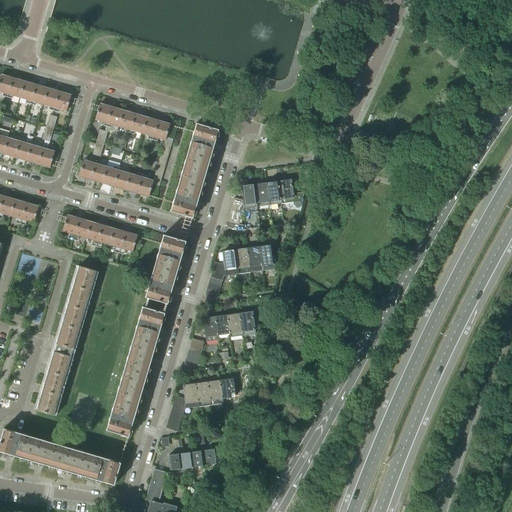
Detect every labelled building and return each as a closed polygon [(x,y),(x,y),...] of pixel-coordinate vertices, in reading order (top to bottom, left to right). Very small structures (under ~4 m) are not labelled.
[(2,96),(7,97),(12,79),(9,78),(9,77),(1,75),(0,77),(0,92),(3,93),(2,96)] [(12,96),(20,98),(24,82),(17,80),(12,79),(7,97),(12,99),(12,96)] [(26,103),(30,104),(35,86),(32,85),(32,84),(24,82),(20,98),(27,100),(26,103)] [(36,103),(43,105),(47,89),(40,87),(35,86),(30,104),(35,106),(36,103)] [(49,110),(53,111),(59,93),(55,91),(47,89),(43,105),(50,107),(49,110)] [(59,93),(53,111),(58,113),(58,110),(66,112),(71,96),(63,93),(63,94),(59,93)] [(101,125),(106,127),(111,108),(107,107),(107,106),(99,104),(95,121),(102,123),(101,125)] [(110,125),(118,127),(123,111),(115,109),(111,108),(106,127),(110,128),(110,125)] [(125,132),(128,133),(134,115),(130,113),(123,111),(118,127),(126,130),(125,132)] [(134,132),(141,134),(146,118),(138,116),(134,115),(128,133),(133,135),(134,132)] [(148,139),(152,140),(157,121),(153,120),(154,120),(146,118),(141,134),(149,136),(148,139)] [(157,121),(152,140),(156,141),(157,139),(164,141),(165,138),(166,138),(169,125),(162,122),(162,123),(157,121)] [(191,148),(189,154),(209,160),(209,159),(210,156),(211,153),(212,150),(213,148),(215,149),(216,147),(216,144),(214,144),(216,138),(217,132),(218,131),(211,129),(211,128),(208,127),(208,128),(198,125),(196,132),(193,132),(192,137),(191,140),(191,142),(190,141),(189,147),(191,148)] [(10,156),(15,158),(20,139),(15,137),(15,140),(8,138),(3,155),(10,157),(10,156)] [(18,159),(26,162),(31,145),(24,143),(25,140),(20,139),(15,158),(19,159),(18,159)] [(34,163),(38,165),(43,146),(38,145),(38,147),(31,145),(26,162),(33,164),(34,163)] [(43,146),(38,165),(42,166),(49,169),(54,152),(47,150),(48,147),(43,146)] [(168,155),(161,153),(159,160),(165,161),(166,161),(166,160),(167,155),(168,156),(168,155)] [(209,160),(189,154),(187,161),(185,160),(183,166),(184,166),(183,168),(182,170),(180,176),(183,177),(181,183),(201,189),(201,188),(202,185),(203,182),(204,177),(207,177),(207,175),(208,173),(205,172),(207,167),(209,161),(209,160)] [(86,179),(90,180),(96,161),(91,160),(90,163),(83,161),(78,177),(86,179)] [(94,182),(102,184),(106,167),(99,165),(100,163),(96,161),(90,180),(94,181),(94,182)] [(158,163),(156,169),(163,171),(163,170),(164,166),(165,166),(165,165),(164,165),(164,164),(158,163)] [(109,186),(113,187),(118,168),(115,167),(114,170),(106,167),(102,184),(109,186)] [(117,189),(125,191),(129,174),(122,172),(123,169),(118,168),(113,187),(117,188),(117,189)] [(132,192),(136,194),(142,175),(138,174),(137,176),(129,174),(125,191),(132,193),(132,192)] [(142,175),(136,194),(141,195),(140,195),(148,198),(152,184),(153,181),(145,179),(146,176),(142,175)] [(290,181),(278,182),(281,204),(293,202),(293,206),(299,208),(303,195),(297,194),(292,194),(290,181)] [(278,182),(266,184),(269,206),(271,205),(271,210),(278,209),(277,205),(281,204),(278,182)] [(200,190),(201,189),(181,183),(179,190),(176,189),(175,195),(175,197),(174,199),(172,205),(174,206),(172,212),(172,213),(183,216),(185,217),(192,218),(192,217),(193,214),(194,212),(195,208),(196,205),(198,206),(199,204),(200,202),(197,201),(199,196),(200,190)] [(266,184),(253,186),(256,203),(256,207),(269,206),(266,184)] [(233,198),(231,205),(243,209),(244,205),(256,203),(253,186),(241,187),(243,201),(233,198)] [(3,214),(10,216),(15,200),(7,198),(3,197),(0,206),(0,216),(2,217),(3,214)] [(16,221),(21,222),(26,204),(22,203),(22,202),(15,200),(10,216),(17,219),(16,221)] [(26,204),(21,222),(25,224),(26,221),(33,223),(38,207),(31,205),(30,205),(26,204)] [(231,205),(230,211),(241,214),(243,209),(231,205)] [(230,211),(228,217),(239,220),(241,214),(230,211)] [(69,236),(73,238),(78,219),(74,218),(75,218),(67,215),(62,232),(69,234),(69,236)] [(228,217),(226,222),(238,226),(239,220),(228,217)] [(79,237),(86,239),(90,222),(83,220),(83,221),(78,219),(73,238),(78,239),(79,237)] [(92,243),(96,245),(102,226),(97,225),(98,224),(90,222),(86,239),(92,241),(92,243)] [(238,226),(226,222),(225,228),(236,231),(237,228),(238,226)] [(102,243),(108,245),(113,229),(106,227),(102,226),(96,245),(101,246),(102,243)] [(115,250),(119,251),(125,233),(121,232),(121,231),(113,229),(108,245),(116,248),(115,250)] [(125,233),(119,251),(124,253),(125,250),(132,253),(137,236),(129,234),(125,233)] [(156,268),(176,273),(176,271),(177,269),(178,266),(179,263),(180,260),(182,261),(183,259),(184,257),(181,256),(183,249),(184,244),(185,242),(178,240),(176,239),(165,236),(165,237),(163,244),(160,244),(160,245),(159,249),(159,250),(159,252),(158,254),(156,259),(158,260),(156,268)] [(271,246),(259,248),(261,265),(274,264),(272,254),(271,246)] [(247,249),(249,267),(250,273),(262,271),(261,265),(259,248),(247,249)] [(247,249),(234,251),(237,269),(238,274),(250,273),(249,267),(247,249)] [(237,269),(234,251),(222,252),(224,266),(214,263),(212,272),(223,276),(225,275),(225,276),(238,274),(237,269)] [(36,410),(36,411),(53,416),(59,396),(65,377),(70,357),(72,349),(73,350),(80,326),(96,272),(89,270),(86,269),(80,267),(78,267),(59,334),(56,344),(53,343),(51,352),(53,353),(48,372),(46,377),(43,386),(42,391),(41,396),(38,405),(36,410)] [(175,275),(176,273),(156,268),(154,275),(152,274),(150,280),(150,282),(149,284),(147,290),(150,291),(147,298),(147,299),(148,299),(157,302),(160,303),(160,302),(165,304),(166,304),(167,304),(167,303),(168,299),(169,298),(170,293),(171,291),(173,291),(174,289),(175,287),(172,286),(174,281),(175,275)] [(212,272),(210,278),(222,281),(223,276),(212,272)] [(210,278),(208,283),(220,287),(222,281),(210,278)] [(208,283),(207,289),(218,292),(220,287),(208,283)] [(218,292),(207,289),(205,295),(217,298),(218,292)] [(137,332),(135,339),(155,345),(155,343),(156,340),(157,337),(158,335),(159,332),(161,333),(162,330),(162,328),(160,328),(162,321),(163,315),(164,314),(163,313),(162,313),(157,312),(157,311),(155,311),(145,308),(144,308),(144,309),(142,316),(139,316),(138,321),(138,323),(137,326),(137,325),(135,331),(137,332)] [(252,313),(239,314),(242,332),(254,330),(252,313)] [(239,314),(227,316),(229,334),(230,338),(242,336),(242,332),(239,314)] [(227,316),(214,318),(217,335),(229,334),(227,316)] [(217,335),(214,318),(202,319),(206,342),(218,341),(217,335)] [(155,345),(135,339),(133,347),(131,346),(129,352),(129,354),(128,356),(126,362),(128,362),(126,370),(146,375),(146,374),(147,371),(148,368),(149,365),(150,362),(152,363),(153,361),(153,359),(151,358),(153,353),(154,347),(155,345)] [(192,339),(190,345),(202,348),(204,342),(192,339)] [(190,345),(189,350),(200,354),(202,348),(190,345)] [(189,350),(187,356),(199,359),(200,354),(189,350)] [(220,350),(220,353),(221,360),(228,359),(227,352),(225,352),(225,350),(220,350)] [(199,359),(187,356),(185,362),(197,365),(199,359)] [(119,393),(117,400),(137,406),(137,404),(138,401),(139,398),(140,396),(141,393),(143,394),(144,392),(145,389),(142,389),(144,383),(145,377),(146,375),(126,370),(124,377),(122,377),(120,382),(120,385),(119,387),(119,386),(117,392),(119,393)] [(232,379),(219,381),(222,399),(234,397),(232,379)] [(219,381),(207,383),(210,406),(223,404),(222,399),(219,381)] [(207,383),(195,384),(198,407),(210,406),(207,383)] [(175,396),(172,406),(184,409),(198,407),(195,384),(183,386),(185,399),(175,396)] [(137,406),(117,400),(115,408),(113,407),(111,413),(111,415),(110,417),(108,423),(110,423),(108,431),(108,432),(119,435),(118,435),(121,435),(126,437),(128,437),(128,436),(129,432),(130,430),(131,426),(132,423),(134,424),(135,422),(136,420),(133,419),(135,414),(136,408),(137,406)] [(172,406),(171,411),(182,415),(184,409),(172,406)] [(171,411),(169,417),(181,420),(182,415),(171,411)] [(169,417),(167,423),(179,426),(181,420),(169,417)] [(179,426),(167,423),(166,428),(177,432),(179,426)] [(14,456),(26,460),(32,440),(25,438),(26,436),(21,434),(20,434),(19,434),(16,433),(11,431),(10,434),(3,432),(0,440),(0,452),(2,453),(7,454),(10,455),(9,457),(11,458),(13,459),(14,456)] [(32,440),(26,460),(30,461),(36,463),(39,463),(38,466),(40,467),(42,467),(43,465),(55,468),(61,449),(54,447),(55,444),(49,443),(47,442),(45,442),(45,441),(39,440),(39,442),(32,440)] [(182,472),(177,440),(174,441),(176,455),(168,456),(170,474),(182,472)] [(181,440),(177,440),(182,472),(193,471),(192,467),(190,453),(183,454),(182,447),(181,440)] [(204,444),(200,445),(203,465),(215,464),(215,462),(220,461),(219,453),(214,454),(213,450),(205,451),(204,444)] [(198,452),(190,453),(192,467),(203,465),(200,445),(197,445),(198,452)] [(83,476),(89,457),(83,455),(84,453),(80,451),(78,451),(76,451),(74,450),(68,448),(67,451),(61,449),(55,468),(59,469),(65,471),(67,472),(67,474),(69,475),(71,476),(72,473),(80,475),(83,476)] [(96,459),(89,457),(83,476),(85,477),(88,478),(91,479),(94,480),(96,480),(95,483),(97,483),(100,484),(100,482),(106,483),(112,485),(113,485),(115,478),(116,479),(116,476),(119,466),(112,464),(113,461),(107,459),(107,460),(105,459),(103,459),(103,458),(97,457),(96,459)] [(164,472),(154,469),(154,470),(146,495),(156,498),(158,498),(156,503),(158,504),(164,484),(167,484),(166,473),(164,472)] [(150,502),(147,511),(182,511),(175,509),(176,507),(163,504),(163,505),(158,504),(156,503),(158,498),(156,498),(146,495),(145,500),(150,502)]
